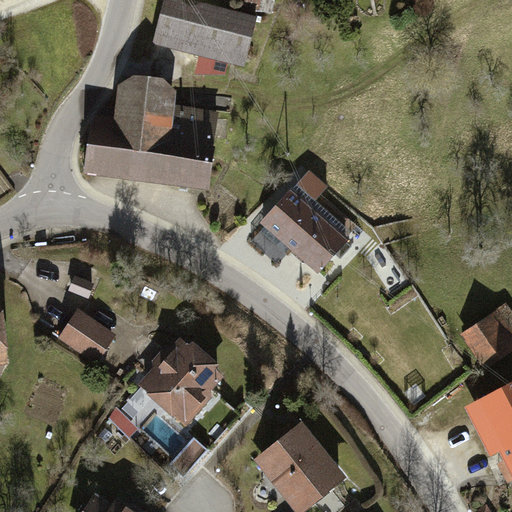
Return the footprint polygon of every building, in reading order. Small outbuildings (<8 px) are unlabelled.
[(269,20),(176,1),(166,54),(259,72),(269,20)] [(126,128),(100,125),(94,183),(223,196),(229,139),(189,135),(192,97),(130,91),(126,128)] [(367,251),(307,193),(269,232),(329,290),(367,251)] [(9,294),(0,295),(0,368),(18,367),(9,294)] [(124,335),(85,311),(65,341),(104,366),(124,335)] [(511,328),(507,322),(477,345),(506,385),(511,381),(511,328)] [(241,377),(191,336),(147,388),(197,429),(241,377)] [(511,387),(472,407),(511,489),(511,387)] [(120,408),(113,417),(136,437),(143,428),(120,408)] [(311,422),(264,460),(305,511),(312,511),(355,478),(311,422)] [(119,504),(103,494),(91,511),(144,511),(122,499),(119,504)]
